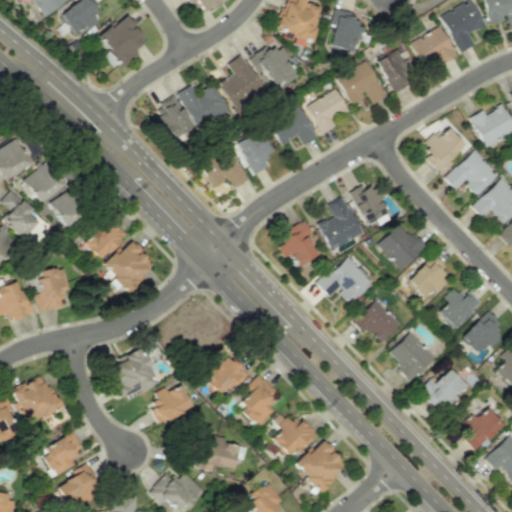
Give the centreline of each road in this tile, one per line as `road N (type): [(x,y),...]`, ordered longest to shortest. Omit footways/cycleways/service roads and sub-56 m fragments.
road 1 (secondary): [(202,261),(445,511)]
road 2 (residential): [(221,242),(262,204),(511,59)]
road 3 (secondary): [(221,242),(99,115),(0,29)]
road 4 (secondary): [(479,511),(296,321)]
road 5 (residential): [(0,361),(116,326),(153,307),(202,261)]
road 6 (residential): [(374,137),(420,199),(511,295)]
road 7 (residential): [(99,115),(251,0)]
road 8 (secondary): [(144,162),(99,136),(23,67),(0,71)]
road 9 (secondary): [(0,61),(125,181)]
road 10 (residential): [(72,336),(90,409),(122,450)]
